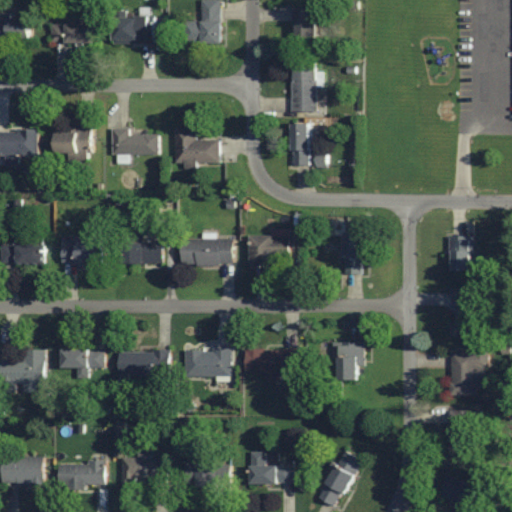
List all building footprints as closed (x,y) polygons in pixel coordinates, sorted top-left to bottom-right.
[(185,44),(223,44),(223,0),(204,0),(204,22),(186,21),(185,44)] [(323,9),(293,9),(293,44),(323,44),(323,9)] [(0,42),(33,42),(33,18),(10,18),(10,13),(0,12),(0,42)] [(156,17),(117,17),(117,43),(156,43),(156,17)] [(97,24),(54,24),(54,43),(97,43),(97,24)] [(295,111),(319,111),(319,62),(295,62),(295,111)] [(312,123),(295,123),(295,165),(312,165),(312,123)] [(39,129),(0,128),(0,155),(39,155),(39,129)] [(160,155),(160,135),(131,135),(131,128),(114,128),(114,155),(160,155)] [(221,164),(221,140),(198,140),(198,129),(177,128),(177,164),(221,164)] [(58,129),(58,155),(93,155),(93,129),(58,129)] [(143,222),(125,222),(125,239),(143,239),(143,222)] [(364,233),(347,233),(347,274),(364,274),(364,233)] [(252,265),(292,265),(292,235),(252,235),(252,265)] [(64,265),(104,265),(104,236),(64,236),(64,265)] [(477,270),(477,236),(451,236),(451,270),(477,270)] [(235,265),(235,238),(183,238),(183,265),(235,265)] [(164,242),(123,242),(123,264),(164,264),(164,242)] [(45,244),(2,244),(2,264),(45,264),(45,244)] [(452,291),(452,336),(479,336),(479,291),(452,291)] [(364,343),(334,343),(334,360),(340,360),(340,381),(364,381),(364,343)] [(47,350),(27,349),(27,360),(2,360),(2,382),(26,383),(26,393),(39,393),(39,383),(47,383),(47,350)] [(232,349),(186,349),(186,377),(232,377),(232,349)] [(64,368),(78,368),(78,378),(90,378),(90,369),(106,369),(106,350),(64,350),(64,368)] [(247,350),(247,375),(299,375),(299,350),(247,350)] [(121,376),(152,376),(152,379),(172,379),(172,351),(121,351),(121,376)] [(479,396),(479,389),(489,389),(489,351),(453,351),(453,396),(479,396)] [(451,411),(451,456),(480,456),(480,411),(451,411)] [(124,458),(124,483),(168,483),(168,458),(153,458),(153,450),(140,450),(140,458),(124,458)] [(364,460),(341,450),(319,499),(342,509),(364,460)] [(295,484),(295,465),(268,465),(268,452),(253,452),(253,485),(295,484)] [(46,456),(4,456),(4,484),(46,484),(46,456)] [(108,488),(108,462),(61,462),(61,488),(108,488)] [(232,487),(232,463),(186,462),(186,486),(232,487)] [(450,511),(475,511),(481,484),(448,477),(444,497),(453,499),(450,511)]
